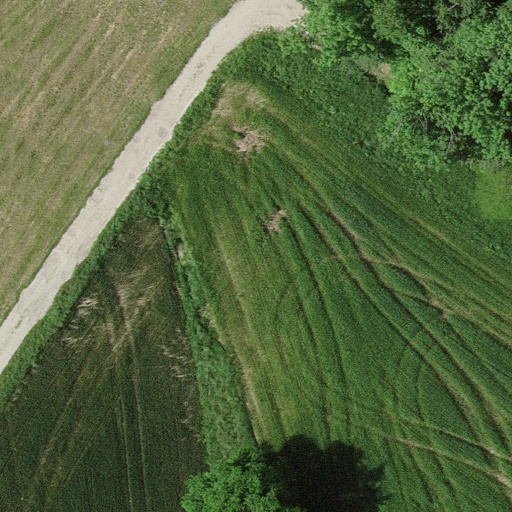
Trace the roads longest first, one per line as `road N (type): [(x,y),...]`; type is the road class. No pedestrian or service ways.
road 1 (track): [(255,0),(0,328)]
road 2 (track): [(511,172),(278,0)]
